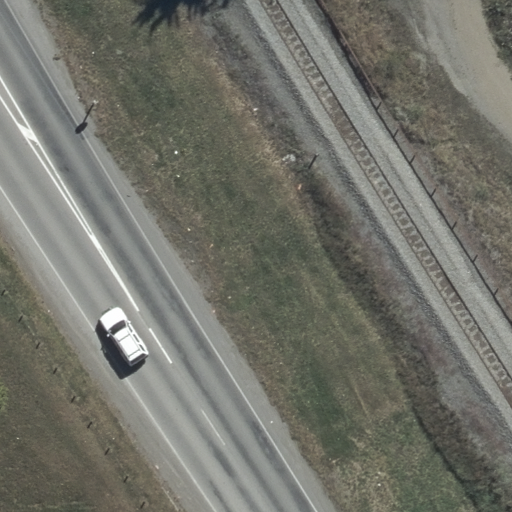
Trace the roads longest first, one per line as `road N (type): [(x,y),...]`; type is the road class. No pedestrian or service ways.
road 1 (secondary): [(264,511),(0,104)]
road 2 (track): [(511,140),(448,67),(435,0)]
